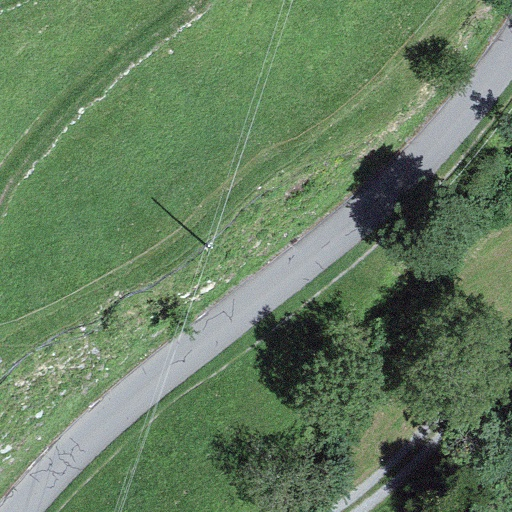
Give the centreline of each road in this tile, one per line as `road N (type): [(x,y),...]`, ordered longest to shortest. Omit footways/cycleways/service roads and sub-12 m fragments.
road 1 (unclassified): [(511,44),(370,206),(117,409),(17,511)]
road 2 (track): [(0,287),(81,95),(191,13),(195,0)]
road 3 (track): [(341,511),(438,448),(511,364)]
